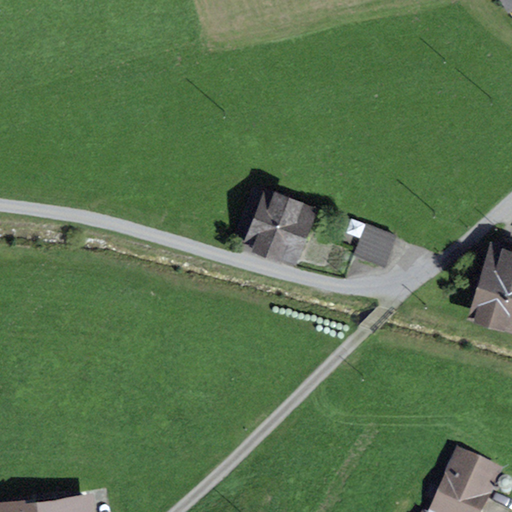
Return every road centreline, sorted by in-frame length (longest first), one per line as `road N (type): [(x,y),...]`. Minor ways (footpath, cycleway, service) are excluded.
road 1 (residential): [(0,205),(109,223),(380,291),(409,284),(511,201)]
road 2 (track): [(180,511),(398,289)]
